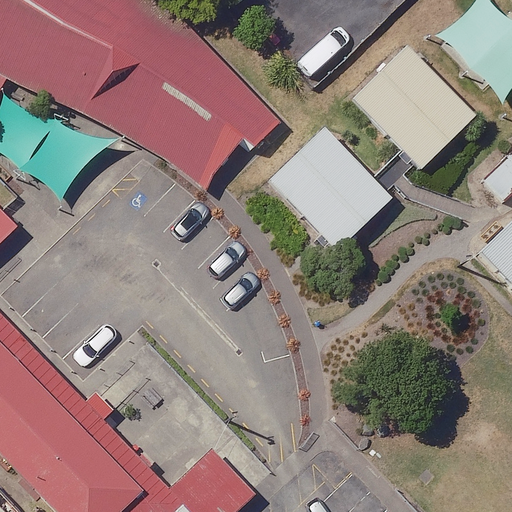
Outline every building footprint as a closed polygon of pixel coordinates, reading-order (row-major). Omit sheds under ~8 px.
[(283,120),(165,0),(0,0),(0,87),(10,78),(31,84),(205,184),(248,142),(254,148),(283,120)] [(511,0),(438,0),(511,78),(511,0)] [(476,120),(409,50),(355,101),(423,171),(476,120)] [(393,200),(325,130),(271,182),(339,252),(393,200)] [(511,339),(511,214),(432,289),(495,356),(511,339)] [(123,511),(0,381),(0,511),(123,511)]
